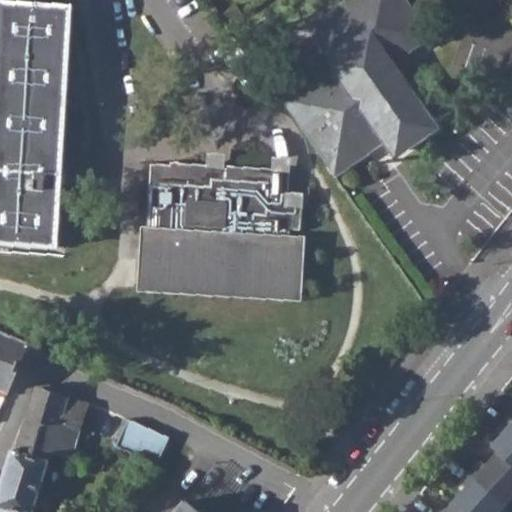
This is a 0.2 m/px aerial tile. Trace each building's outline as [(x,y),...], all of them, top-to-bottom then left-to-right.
[(283,104),(337,179),(378,150),(375,144),(385,137),(399,156),(406,150),(409,153),(433,135),(430,131),(438,125),(393,61),(408,51),(409,54),(433,36),(407,0),(372,0),(358,10),(353,3),(312,31),(328,53),(316,61),(326,74),(283,104)] [(0,35),(0,243),(57,247),(73,6),(2,2),(0,35)] [(260,33),(276,60),(291,51),(275,25),(260,33)] [(229,58),(252,92),(267,82),(244,48),(229,58)] [(146,232),(143,285),(296,295),(299,242),(289,242),(290,229),(300,230),(302,205),(287,204),(290,170),(207,163),(171,161),(171,164),(151,163),(146,226),(146,228),(151,229),(151,232),(146,232)] [(0,387),(8,392),(30,342),(0,329),(0,387)] [(89,405),(40,387),(37,390),(17,452),(50,462),(53,452),(73,458),(89,405)] [(120,446),(161,465),(173,439),(133,419),(120,446)] [(493,448),(499,453),(511,464),(511,422),(508,419),(499,431),(504,435),(493,448)] [(0,510),(0,511),(34,511),(50,462),(17,452),(13,451),(0,495),(0,505),(1,506),(0,510)] [(481,463),(472,473),(508,506),(511,500),(511,464),(499,453),(487,467),(481,463)] [(467,489),(456,503),(465,511),(502,511),(508,506),(472,473),(462,485),(467,489)] [(199,511),(184,500),(175,511),(199,511)] [(437,511),(465,511),(456,503),(447,511),(440,511),(439,511),(437,511)]
